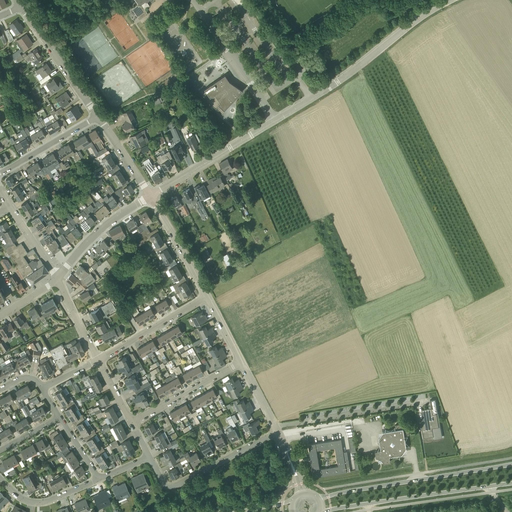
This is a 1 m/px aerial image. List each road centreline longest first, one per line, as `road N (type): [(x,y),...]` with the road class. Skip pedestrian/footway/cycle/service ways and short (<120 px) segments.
road 1 (unclassified): [(271,121),(451,0)]
road 2 (tertiary): [(511,464),(318,498)]
road 3 (tertiary): [(321,511),(488,486)]
road 4 (residential): [(278,433),(175,487),(148,458)]
road 5 (residential): [(150,197),(271,121)]
road 6 (residential): [(97,117),(21,7)]
road 7 (residential): [(97,360),(206,297)]
road 8 (residential): [(56,278),(95,234),(150,197)]
road 9 (residential): [(132,423),(241,363)]
